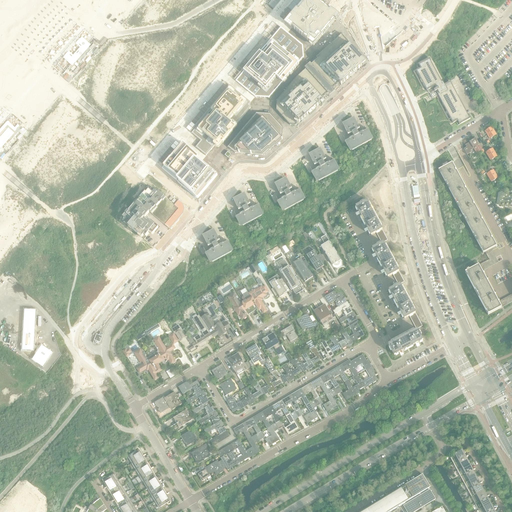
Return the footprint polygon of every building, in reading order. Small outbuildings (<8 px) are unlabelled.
[(271,0),(268,4),(273,9),(272,10),(272,11),(285,22),(287,23),(288,24),(291,27),(292,27),(314,46),(335,20),(338,17),(337,15),(328,8),(325,6),(324,7),(321,5),(323,3),(323,2),(322,3),(320,1),(318,0),(271,0)] [(291,28),(284,23),(281,27),(303,46),(315,56),(267,110),(270,113),(282,127),(291,137),(371,65),(351,33),(346,23),(344,21),(338,17),(335,20),(314,46),(292,27),(291,27),(291,28)] [(236,80),(235,81),(255,97),(269,98),(282,83),(283,83),(299,64),(304,57),(303,46),(281,27),(280,28),(236,80)] [(77,68),(93,50),(84,42),(80,47),(84,51),(77,58),(73,54),(68,60),(77,68)] [(468,116),(453,87),(450,82),(449,82),(447,80),(442,82),(431,62),(429,58),(420,63),(422,67),(417,70),(433,98),(439,95),(454,122),(456,122),(458,126),(470,119),(469,116),(468,116)] [(191,133),(201,141),(195,147),(206,156),(216,144),(219,146),(222,142),(223,143),(233,131),(232,130),(235,127),(235,126),(250,108),(250,103),(231,86),(191,133)] [(256,112),(227,147),(234,153),(235,153),(236,152),(262,155),(263,154),(268,149),(269,150),(282,139),(282,127),(270,113),(256,112)] [(372,139),(367,130),(359,134),(357,130),(359,129),(353,119),(344,124),(349,134),(352,132),(354,137),(346,141),(351,150),(372,139)] [(496,135),(492,127),(485,131),(490,139),(496,135)] [(0,146),(9,154),(21,141),(11,133),(0,145),(0,146)] [(466,147),(464,149),(467,155),(471,152),(470,151),(474,149),(476,153),(477,153),(480,151),(482,149),(479,145),(477,142),(478,142),(475,138),(471,141),(472,142),(470,143),(470,142),(465,145),(466,147)] [(182,145),(162,168),(177,181),(177,182),(178,182),(184,187),(196,197),(197,197),(199,194),(201,193),(200,193),(203,189),(204,190),(205,189),(204,188),(216,175),(216,174),(216,173),(210,169),(182,145)] [(497,156),(493,148),(486,152),(490,160),(497,156)] [(338,169),(334,161),(325,165),(323,160),(325,159),(320,150),(310,155),(315,165),(318,163),(321,167),(312,172),(317,181),(338,169)] [(461,178),(457,171),(452,162),(448,165),(447,163),(443,165),(443,167),(438,169),(439,170),(441,169),(449,184),(461,178)] [(498,178),(493,170),(487,174),(491,182),(498,178)] [(470,196),(467,189),(461,178),(449,184),(458,202),(470,196)] [(304,199),(300,190),(299,190),(291,194),(289,190),(291,189),(286,179),(276,184),(281,194),(284,192),(286,197),(278,201),(283,210),(304,199)] [(158,228),(155,225),(148,220),(150,217),(147,215),(149,212),(165,225),(172,216),(179,208),(174,205),(158,191),(157,193),(156,192),(156,191),(152,188),(150,190),(148,188),(123,217),(126,219),(124,222),(129,227),(129,226),(132,228),(132,229),(139,235),(139,234),(142,236),(141,237),(144,239),(146,237),(146,236),(149,232),(150,231),(153,234),(158,228)] [(499,193),(496,205),(501,206),(500,207),(503,207),(503,206),(507,207),(508,206),(511,207),(511,195),(510,195),(508,192),(505,194),(503,191),(499,193)] [(262,214),(258,205),(250,210),(247,205),(249,204),(244,194),(234,200),(240,209),(242,208),(245,212),(237,217),(241,225),(262,214)] [(479,212),(475,205),(470,196),(458,202),(467,218),(479,212)] [(184,208),(182,204),(182,203),(178,200),(174,205),(179,208),(183,212),(184,209),(184,208)] [(374,215),(370,207),(367,201),(356,207),(359,212),(357,212),(358,215),(360,214),(363,221),(374,215)] [(176,220),(183,213),(183,212),(179,208),(172,216),(176,220)] [(488,230),(484,221),(479,212),(467,218),(477,236),(488,230)] [(382,229),(379,223),(374,215),(363,221),(367,228),(366,229),(367,231),(368,230),(371,235),(376,233),(382,229)] [(169,229),(176,220),(172,216),(165,225),(169,228),(169,229)] [(497,246),(493,239),(488,230),(477,236),(485,252),(497,246)] [(232,250),(227,242),(219,246),(217,242),(219,240),(214,231),(204,236),(209,246),(212,244),(214,249),(206,253),(211,262),(232,250)] [(334,248),(333,248),(331,246),(332,246),(329,241),(325,235),(325,236),(322,238),(325,243),(321,246),(324,251),(326,253),(325,253),(328,258),(329,258),(330,260),(333,265),(334,264),(334,265),(335,266),(336,266),(337,266),(338,265),(339,265),(340,264),(340,263),(340,262),(340,261),(340,260),(337,255),(336,253),(337,252),(334,248)] [(391,256),(387,249),(383,242),(382,243),(372,248),(375,253),(374,254),(375,257),(376,256),(380,262),(391,256)] [(324,261),(320,254),(317,255),(314,250),(306,255),(316,271),(324,266),(322,263),(324,261)] [(399,271),(395,265),(391,256),(380,262),(384,269),(382,270),(384,273),(385,272),(388,277),(393,274),(399,271)] [(312,277),(307,269),(310,267),(306,260),(303,261),(301,258),(299,259),(298,260),(294,263),(300,273),(303,277),(305,282),(308,280),(308,279),(312,277)] [(294,276),(296,275),(291,267),(290,268),(284,259),(278,263),(284,272),(282,273),(288,282),(287,283),(291,290),(293,289),(293,291),(300,286),(300,285),(294,276)] [(258,271),(254,265),(249,268),(253,274),(258,271)] [(490,286),(486,278),(479,265),(469,270),(469,269),(467,271),(465,272),(465,273),(467,272),(478,293),(490,286)] [(287,292),(282,285),(285,283),(282,278),(279,280),(279,279),(275,281),(275,280),(271,283),(274,288),(272,290),(276,295),(278,294),(280,297),(284,295),(283,294),(287,292)] [(408,298),(403,290),(400,284),(398,285),(389,290),(392,295),(390,296),(392,298),(393,297),(397,304),(408,298)] [(501,308),(497,300),(490,286),(478,293),(489,314),(488,315),(501,308)] [(249,293),(251,297),(254,302),(257,307),(258,307),(259,309),(261,308),(264,313),(267,311),(262,303),(261,303),(260,301),(261,301),(260,300),(261,299),(261,298),(263,296),(263,295),(265,294),(263,291),(261,292),(259,290),(254,293),(254,292),(250,295),(249,293)] [(244,304),(240,306),(242,309),(245,307),(246,308),(246,309),(249,314),(253,312),(257,309),(256,308),(257,307),(254,302),(251,297),(249,293),(248,291),(242,294),(244,297),(242,298),(244,300),(242,301),(244,304)] [(346,302),(344,299),(345,298),(345,299),(345,298),(345,297),(344,298),(341,292),(336,295),(334,291),(325,297),(329,304),(337,300),(338,302),(338,303),(336,304),(338,307),(346,302)] [(233,294),(228,297),(230,301),(231,300),(231,301),(231,302),(233,305),(234,305),(235,306),(233,307),(234,308),(235,308),(236,309),(236,311),(237,314),(238,314),(238,315),(240,314),(242,319),(244,318),(246,317),(247,316),(242,309),(240,306),(244,304),(242,301),(240,302),(239,300),(239,299),(239,298),(237,299),(236,297),(237,296),(235,294),(234,294),(233,294)] [(225,300),(222,295),(217,298),(220,303),(225,300)] [(415,313),(412,306),(408,298),(397,304),(400,311),(399,312),(400,314),(402,313),(404,319),(409,316),(415,313)] [(352,312),(350,308),(351,308),(351,307),(350,307),(347,302),(346,302),(338,307),(333,310),(335,314),(343,309),(344,312),(343,312),(344,313),(342,314),(344,317),(352,312)] [(331,315),(326,307),(325,305),(320,308),(328,322),(333,319),(332,316),(331,315)] [(328,322),(320,308),(315,311),(321,321),(320,321),(321,322),(323,325),(328,322)] [(52,353),(41,346),(40,349),(34,345),(33,345),(35,310),(25,310),(23,350),(33,350),(34,348),(35,349),(38,351),(33,359),(43,366),(52,353)] [(358,322),(356,319),(356,318),(357,318),(356,317),(353,311),(352,312),(344,317),(338,320),(341,324),(348,319),(350,321),(349,321),(350,323),(348,324),(350,326),(356,322),(358,322)] [(208,313),(201,318),(213,337),(218,334),(219,336),(219,337),(220,337),(221,336),(227,333),(226,331),(226,330),(227,330),(230,328),(230,327),(227,322),(222,325),(217,318),(212,321),(208,313)] [(307,313),(297,320),(302,329),(307,327),(309,331),(319,325),(316,320),(313,322),(307,313)] [(211,339),(213,337),(201,318),(199,315),(197,316),(196,315),(192,317),(193,319),(192,319),(200,332),(201,331),(205,336),(202,338),(199,335),(194,338),(195,341),(194,341),(194,343),(192,344),(193,346),(195,349),(197,348),(197,349),(205,344),(204,344),(205,343),(211,339)] [(364,335),(362,331),(356,322),(350,326),(352,331),(353,331),(355,334),(349,337),(352,343),(355,341),(364,335)] [(181,331),(182,331),(178,325),(172,329),(176,335),(176,334),(180,340),(185,337),(181,331)] [(286,329),(281,332),(283,336),(282,337),(285,341),(288,339),(290,342),(291,341),(290,341),(297,337),(297,338),(298,337),(294,331),(295,331),(293,329),(292,326),(287,329),(288,330),(287,331),(286,329)] [(352,343),(349,337),(344,329),(341,332),(345,339),(343,341),(343,340),(339,342),(342,347),(343,349),(345,347),(346,348),(346,347),(347,348),(347,347),(353,343),(352,343)] [(418,343),(423,340),(417,329),(416,329),(403,336),(409,347),(416,344),(416,345),(419,344),(418,343)] [(143,337),(146,334),(144,331),(136,336),(139,341),(144,338),(143,337)] [(100,342),(102,336),(103,333),(100,332),(99,335),(96,334),(94,340),(93,343),(96,344),(97,341),(100,342)] [(178,341),(177,339),(174,334),(169,337),(173,344),(178,341)] [(281,347),(273,334),(262,340),(268,349),(274,345),(277,349),(276,350),(280,356),(285,353),(282,347),(281,347)] [(339,342),(335,335),(330,338),(332,342),(333,341),(335,345),(330,349),(332,353),(342,347),(339,342)] [(402,351),(408,348),(409,347),(403,336),(388,344),(394,355),(399,352),(400,354),(403,353),(402,351)] [(169,351),(175,348),(172,344),(165,349),(158,337),(152,341),(157,350),(156,352),(159,357),(161,356),(160,354),(162,353),(164,358),(165,357),(166,359),(167,360),(169,358),(171,363),(174,361),(171,355),(169,351)] [(332,353),(330,349),(325,341),(321,343),(326,351),(324,352),(323,351),(323,352),(321,350),(319,352),(323,359),(322,359),(323,360),(327,358),(327,359),(328,359),(328,358),(333,355),(332,353)] [(259,355),(258,353),(260,351),(256,344),(255,344),(256,344),(246,350),(245,350),(252,362),(254,365),(260,362),(261,365),(263,365),(265,364),(270,373),(271,373),(276,370),(268,357),(265,359),(262,354),(259,355)] [(323,359),(319,352),(316,346),(310,350),(312,353),(313,353),(316,357),(310,360),(312,362),(313,364),(322,359),(323,359)] [(154,367),(151,362),(148,357),(146,358),(145,355),(144,352),(142,353),(140,349),(134,353),(140,363),(143,361),(144,364),(139,367),(137,368),(139,373),(146,369),(147,369),(148,369),(149,370),(150,369),(151,371),(150,372),(155,379),(158,377),(155,373),(156,373),(156,371),(156,370),(154,367)] [(157,364),(162,360),(162,359),(164,358),(162,353),(160,354),(161,356),(159,357),(156,352),(153,354),(148,357),(151,362),(154,367),(156,370),(156,371),(156,373),(157,372),(157,371),(158,372),(161,370),(161,369),(158,365),(157,364)] [(312,362),(310,360),(306,352),(302,355),(306,362),(304,364),(304,363),(303,364),(302,362),(300,362),(299,363),(303,370),(304,372),(307,370),(308,370),(307,370),(308,371),(309,370),(308,370),(314,367),(313,364),(312,362)] [(246,366),(239,354),(234,357),(237,362),(240,367),(241,366),(242,368),(246,366)] [(371,366),(368,360),(366,361),(363,355),(351,362),(350,362),(354,369),(358,367),(357,366),(362,364),(365,369),(371,366)] [(240,367),(237,362),(234,357),(229,360),(236,374),(243,370),(242,368),(241,366),(240,367)] [(303,370),(299,363),(296,358),(293,360),(291,361),(291,362),(293,365),(294,365),(296,369),(293,371),(292,369),(290,370),(293,376),(303,370)] [(354,369),(350,362),(351,362),(350,360),(347,361),(348,362),(347,363),(346,363),(344,364),(343,364),(340,366),(343,372),(349,368),(354,376),(357,374),(354,369)] [(228,374),(222,364),(212,371),(217,380),(222,378),(221,377),(225,376),(227,379),(231,377),(231,378),(233,376),(231,372),(228,374)] [(293,376),(290,370),(286,364),(282,366),(287,374),(285,375),(284,375),(281,377),(280,375),(283,382),(284,383),(288,381),(288,382),(289,382),(289,381),(295,378),(293,376)] [(348,380),(343,372),(340,366),(338,367),(338,368),(337,369),(337,368),(334,370),(334,369),(330,372),(334,378),(340,374),(344,382),(348,380)] [(377,380),(372,371),(374,371),(371,366),(365,369),(370,377),(362,382),(365,386),(366,388),(369,386),(368,385),(377,380)] [(283,382),(280,375),(277,370),(276,370),(271,373),(274,377),(274,376),(277,380),(272,383),(274,387),(283,382)] [(324,375),(320,377),(324,384),(330,380),(335,388),(333,389),(336,394),(337,395),(339,393),(336,387),(338,386),(338,385),(337,383),(334,378),(330,372),(328,373),(329,374),(327,375),(327,374),(324,376),(324,375)] [(365,386),(362,382),(357,374),(354,376),(352,377),(355,381),(355,380),(358,384),(353,387),(357,394),(359,392),(358,390),(365,386)] [(274,387),(272,383),(267,375),(263,378),(268,386),(266,387),(265,386),(264,387),(263,385),(260,386),(264,393),(265,395),(268,393),(269,393),(269,394),(270,393),(275,390),(274,387)] [(314,381),(311,383),(315,389),(320,386),(325,394),(329,391),(324,384),(320,377),(318,379),(319,379),(319,380),(318,381),(317,380),(315,382),(314,381)] [(237,388),(231,379),(228,381),(220,385),(226,395),(230,393),(230,392),(237,388)] [(357,394),(353,387),(348,380),(344,382),(349,390),(343,393),(347,400),(357,394)] [(202,391),(200,387),(201,387),(201,386),(197,381),(190,385),(188,381),(178,387),(183,394),(193,388),(194,390),(193,391),(196,395),(202,391)] [(264,393),(260,386),(257,381),(252,384),(254,388),(255,388),(258,392),(252,395),(255,399),(264,393)] [(304,387),(301,389),(305,395),(311,392),(315,399),(314,400),(317,405),(317,406),(320,405),(316,399),(319,397),(315,389),(311,383),(309,384),(309,385),(309,386),(308,386),(305,387),(304,387)] [(255,399),(252,395),(248,387),(244,389),(248,397),(246,398),(245,398),(244,396),(241,398),(242,401),(246,406),(249,404),(249,405),(250,405),(256,401),(255,399)] [(295,393),(291,395),(295,401),(297,403),(300,402),(298,399),(301,398),(306,405),(310,403),(305,395),(301,389),(299,390),(299,391),(300,391),(298,392),(295,393)] [(323,405),(324,406),(327,411),(337,405),(332,397),(336,394),(333,389),(329,391),(325,394),(329,401),(323,405)] [(208,401),(206,397),(207,397),(207,396),(206,396),(203,391),(202,391),(196,395),(186,401),(188,405),(199,398),(200,400),(200,401),(202,405),(208,401)] [(176,405),(174,401),(178,398),(179,399),(183,396),(181,392),(176,395),(175,392),(171,394),(165,398),(164,396),(161,399),(160,400),(159,400),(155,402),(158,408),(159,409),(161,412),(170,406),(171,408),(176,405)] [(285,398),(282,400),(286,407),(291,403),(296,411),(294,412),(297,417),(298,418),(300,416),(297,410),(300,409),(297,403),(295,401),(291,395),(289,396),(290,397),(289,398),(288,397),(285,399),(285,398)] [(237,404),(235,401),(236,401),(233,396),(230,397),(226,400),(233,412),(239,409),(240,410),(246,406),(242,401),(237,404)] [(275,404),(272,406),(276,412),(282,409),(287,417),(290,414),(286,407),(282,400),(279,402),(280,402),(280,403),(279,404),(279,403),(276,405),(275,404)] [(304,416),(308,423),(318,417),(313,408),(317,405),(314,400),(310,403),(306,405),(310,413),(304,416)] [(214,411),(212,407),(213,407),(213,406),(212,406),(209,401),(208,401),(202,405),(192,411),(194,414),(205,408),(206,411),(208,415),(214,411)] [(266,410),(262,412),(266,418),(272,415),(275,419),(274,420),(276,423),(275,423),(278,428),(279,429),(281,428),(278,422),(281,420),(276,412),(272,406),(270,407),(270,408),(270,409),(269,409),(266,410)] [(193,419),(187,409),(173,418),(179,428),(193,419)] [(220,421),(218,417),(219,417),(219,416),(218,416),(215,410),(214,411),(208,415),(198,421),(200,424),(211,418),(212,420),(211,420),(214,424),(220,421)] [(256,416),(253,418),(257,424),(262,421),(267,428),(271,426),(266,418),(262,412),(260,413),(260,414),(261,414),(259,415),(256,416)] [(285,428),(288,434),(298,428),(293,420),(297,417),(294,412),(290,414),(287,417),(291,424),(285,428)] [(246,421),(243,424),(247,430),(253,426),(255,431),(255,432),(257,434),(256,435),(259,440),(259,441),(262,439),(258,434),(261,432),(257,424),(253,418),(250,419),(251,420),(250,421),(250,420),(247,422),(246,421)] [(226,431),(224,427),(225,427),(225,426),(224,426),(221,420),(220,421),(214,424),(214,425),(204,431),(206,434),(217,428),(218,430),(218,431),(220,434),(221,434),(224,432),(226,431)] [(271,436),(265,439),(269,446),(279,440),(274,431),(278,428),(275,423),(271,426),(267,428),(271,436)] [(237,427),(233,429),(237,436),(243,432),(248,440),(251,438),(247,430),(243,424),(241,425),(241,426),(240,427),(240,426),(237,428),(237,427)] [(197,439),(192,430),(181,436),(187,446),(191,444),(191,443),(197,439)] [(252,447),(246,451),(250,457),(260,451),(254,443),(259,440),(256,435),(251,438),(248,440),(252,447)] [(212,454),(206,444),(199,448),(199,449),(198,450),(197,449),(191,453),(193,456),(195,455),(199,462),(204,459),(203,458),(206,457),(206,458),(212,454)] [(250,457),(246,451),(243,445),(240,447),(238,448),(240,451),(241,451),(243,455),(238,458),(240,462),(250,457)] [(143,456),(143,455),(139,449),(138,448),(137,448),(136,448),(135,449),(135,450),(135,451),(135,452),(128,456),(132,463),(143,456)] [(465,457),(462,450),(461,449),(460,449),(459,449),(458,450),(458,451),(458,452),(450,457),(454,463),(465,457)] [(228,470),(240,462),(238,458),(233,451),(232,451),(229,453),(228,454),(230,457),(231,457),(234,461),(228,464),(226,461),(223,462),(226,468),(228,470)] [(135,469),(147,462),(143,456),(132,463),(135,469)] [(469,464),(466,457),(465,457),(454,463),(457,470),(469,464)] [(226,468),(223,462),(222,460),(218,462),(217,460),(207,467),(205,468),(210,474),(216,471),(218,474),(224,471),(223,470),(226,468)] [(139,476),(151,469),(147,462),(135,469),(139,476)] [(210,474),(205,468),(207,467),(204,463),(200,466),(201,469),(203,468),(203,469),(202,470),(203,471),(198,474),(200,478),(201,478),(203,481),(206,479),(207,481),(212,478),(210,476),(211,476),(210,474)] [(473,470),(472,470),(469,464),(457,470),(461,477),(473,470)] [(143,482),(155,475),(151,469),(139,476),(143,482)] [(476,477),(473,471),(473,470),(461,477),(464,483),(476,477)] [(107,487),(118,480),(114,473),(107,478),(106,477),(105,477),(104,477),(103,477),(103,478),(103,479),(103,480),(107,487)] [(403,511),(406,510),(406,511),(414,511),(421,508),(424,506),(436,499),(430,489),(429,488),(430,487),(422,474),(371,505),(359,511),(403,511)] [(147,489),(159,482),(155,475),(143,482),(147,489)] [(480,483),(479,483),(476,477),(464,483),(468,490),(480,483)] [(122,486),(119,481),(121,480),(120,479),(118,480),(107,487),(111,493),(122,486)] [(151,495),(163,488),(159,482),(147,489),(146,490),(148,489),(151,495)] [(483,490),(480,484),(480,483),(468,490),(471,496),(483,490)] [(115,500),(126,493),(122,486),(111,493),(115,500)] [(155,501),(167,494),(163,488),(151,495),(155,501)] [(470,496),(466,490),(460,495),(464,500),(470,496)] [(487,497),(487,496),(483,490),(471,496),(475,503),(487,497)] [(119,506),(130,499),(126,493),(115,500),(119,506)] [(171,502),(170,501),(167,494),(155,501),(159,508),(167,503),(167,504),(168,504),(169,504),(170,504),(171,503),(171,502)] [(490,503),(487,497),(475,503),(478,510),(490,503)] [(107,509),(101,499),(100,499),(98,501),(95,503),(92,506),(91,505),(89,508),(90,509),(93,511),(101,511),(102,511),(103,511),(106,509),(107,509)] [(122,511),(123,511),(136,504),(135,504),(134,505),(130,499),(119,506),(122,511)] [(489,511),(494,510),(494,509),(490,503),(478,510),(479,511),(489,511)]
